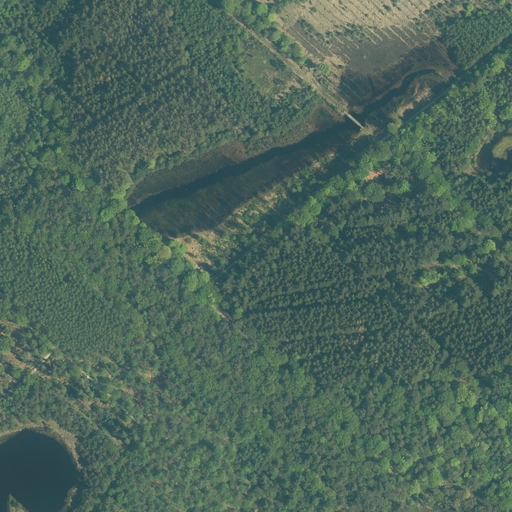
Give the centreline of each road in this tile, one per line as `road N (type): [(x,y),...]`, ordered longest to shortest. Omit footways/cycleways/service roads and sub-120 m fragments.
road 1 (track): [(500,511),(464,488),(417,490),(204,297),(218,276),(379,144)]
road 2 (track): [(0,297),(236,511)]
road 3 (track): [(379,144),(511,263)]
road 4 (track): [(379,144),(511,39)]
